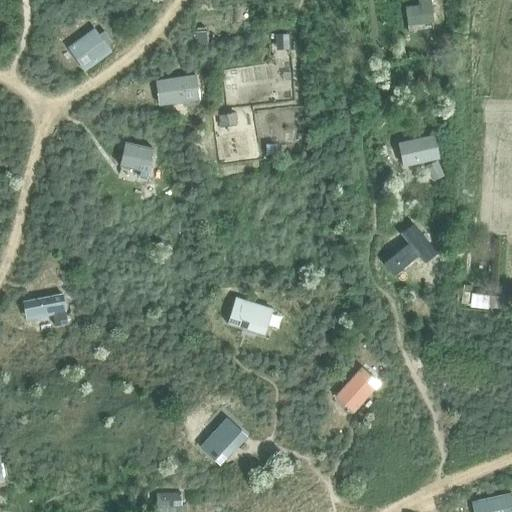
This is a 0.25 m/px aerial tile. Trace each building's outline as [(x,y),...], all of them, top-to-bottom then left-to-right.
[(417,0),(418,5),(404,7),(407,32),(414,31),(414,25),(432,23),(433,23),(430,0),(417,0)] [(94,31),(70,48),(85,69),(109,52),(104,45),(97,36),(94,31)] [(101,33),(97,36),(104,45),(110,41),(104,31),(101,33)] [(206,31),(194,32),(195,45),(207,44),(206,31)] [(288,33),(275,34),(275,48),(288,47),(288,33)] [(195,75),(155,80),(158,105),(199,100),(195,75)] [(234,112),(218,114),(219,126),(235,123),(234,112)] [(397,142),(402,167),(439,159),(434,134),(397,142)] [(138,175),(146,177),(153,147),(124,140),(118,164),(139,169),(138,175)] [(406,242),(382,261),(392,274),(417,254),(423,262),(435,252),(410,222),(398,231),(406,242)] [(471,305),(493,308),(495,295),(473,292),(471,305)] [(21,301),(25,320),(52,314),(54,325),(67,323),(61,294),(21,301)] [(271,309),(235,298),(227,323),(263,334),(271,309)] [(335,396),(336,397),(333,400),(349,414),(352,410),(353,411),(379,382),(361,366),(335,396)] [(219,465),(233,448),(228,444),(240,430),(226,418),(200,448),(219,465)] [(181,492),(154,492),(154,504),(153,511),(184,511),(185,505),(181,504),(181,492)] [(511,511),(511,493),(511,492),(472,501),(474,511),(511,511)]
